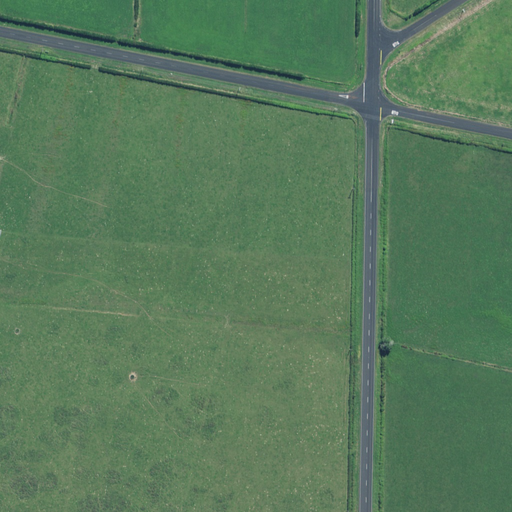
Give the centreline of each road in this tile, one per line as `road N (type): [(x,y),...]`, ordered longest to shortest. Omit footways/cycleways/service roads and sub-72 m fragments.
road 1 (tertiary): [(372,105),(365,511)]
road 2 (unclassified): [(0,32),(372,105)]
road 3 (unclassified): [(372,105),(511,133)]
